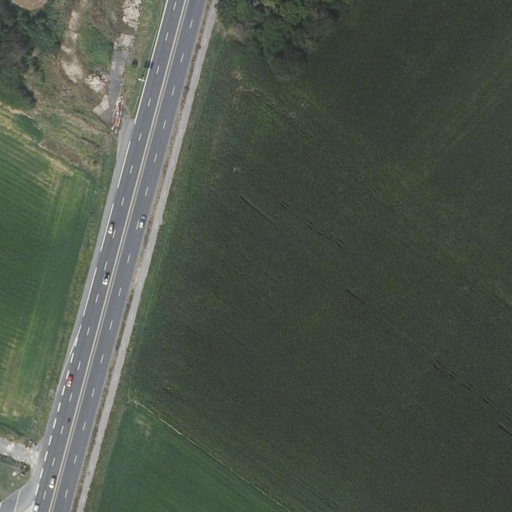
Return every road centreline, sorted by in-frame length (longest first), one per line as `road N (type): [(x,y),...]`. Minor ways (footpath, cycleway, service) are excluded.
road 1 (trunk): [(180,0),(42,511)]
road 2 (trunk): [(61,511),(198,0)]
